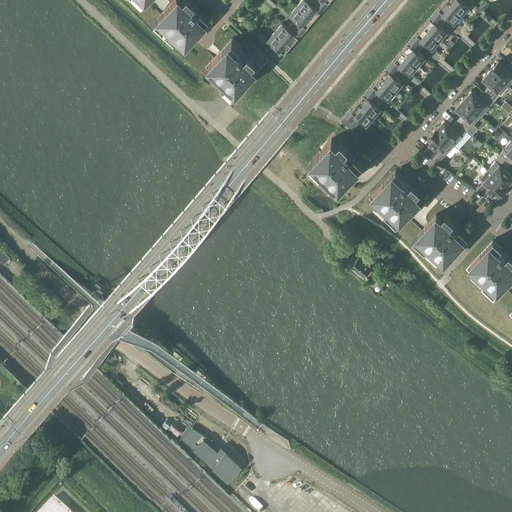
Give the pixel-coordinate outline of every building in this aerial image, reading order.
[(151,22),(179,48),(206,19),(185,0),(181,0),(180,2),(177,0),(172,0),(165,8),(160,13),(151,22)] [(324,6),(317,0),(311,0),(310,2),(308,0),(301,0),(297,5),(313,19),(324,6)] [(461,13),(446,0),(443,0),(434,12),(444,20),(448,16),(454,21),(461,13)] [(446,0),(461,13),(468,5),(462,0),(446,0)] [(313,19),(297,5),(290,13),(296,18),(292,23),(302,32),(313,19)] [(423,24),(439,38),(446,30),(440,25),(444,20),(434,12),(423,24)] [(302,32),(292,23),(288,27),(282,22),(275,31),(291,44),(302,32)] [(439,38),(423,24),(412,37),(422,46),(426,41),(432,47),(439,38)] [(291,44),(275,31),(268,39),(274,44),(270,48),(280,57),(291,44)] [(214,57),(205,67),(233,93),(245,80),(247,82),(254,74),(252,72),(256,67),(251,63),(255,59),(233,37),(220,51),(214,57)] [(401,50),(417,64),(424,56),(418,51),(422,46),(412,37),(401,50)] [(417,64),(401,50),(390,63),(400,71),(404,67),(410,72),(417,64)] [(511,63),(510,62),(505,67),(498,60),(495,64),(494,63),(490,66),(491,67),(490,69),(508,86),(511,81),(511,63)] [(379,76),(395,89),(402,81),(396,76),(400,71),(390,63),(379,76)] [(483,90),(494,100),(499,94),(500,95),(508,86),(490,69),(482,78),(489,84),(483,90)] [(395,89),(379,76),(368,88),(378,97),(382,92),(388,98),(395,89)] [(357,101),(373,115),(380,107),(374,102),(378,97),(368,88),(357,101)] [(494,100),(483,90),(478,96),(471,90),(463,98),(481,115),(489,106),(494,100)] [(456,120),(467,129),(472,124),(473,124),(481,115),(463,98),(455,107),(462,114),(456,120)] [(360,118),(366,123),(373,115),(357,101),(341,119),(351,128),(360,118)] [(467,129),(456,120),(451,125),(444,119),(436,128),(436,127),(435,127),(454,145),(462,136),(462,135),(467,129)] [(423,152),(433,160),(442,150),(446,153),(454,145),(435,127),(427,136),(431,140),(429,142),(431,144),(423,152)] [(324,140),(317,148),(319,150),(307,163),(335,189),(362,160),(340,139),(336,143),(331,138),(327,143),(324,140)] [(511,140),(511,139),(503,148),(503,149),(499,154),(509,164),(511,160),(511,140)] [(511,175),(505,169),(509,164),(499,154),(494,159),(495,160),(487,169),(506,186),(506,185),(511,178),(511,175)] [(418,190),(396,169),(368,198),(396,224),(410,209),(420,199),(415,194),(418,190)] [(498,195),(506,186),(487,169),(479,178),(483,181),(475,190),(485,197),(490,192),(492,194),(494,192),(498,195)] [(412,239),(440,265),(467,235),(445,214),(441,218),(436,214),(427,223),(412,239)] [(493,239),(465,269),(493,294),(511,274),(511,264),(511,263),(511,257),(511,256),(493,239)] [(0,260),(3,263),(10,255),(0,246),(0,260)] [(351,265),(363,276),(369,269),(376,275),(376,274),(377,275),(376,276),(383,282),(386,277),(380,272),(379,271),(379,270),(378,269),(380,267),(376,263),(373,266),(367,260),(366,262),(359,256),(351,265)] [(227,451),(222,445),(216,451),(210,446),(212,444),(209,441),(211,438),(192,426),(182,437),(228,480),(242,464),(235,457),(236,456),(229,449),(227,451)] [(65,511),(52,500),(40,511),(65,511)]
